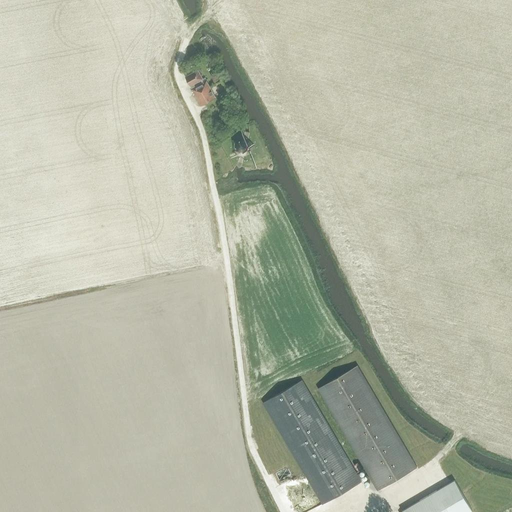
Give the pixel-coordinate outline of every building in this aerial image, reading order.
[(202,79),(198,70),(186,77),(190,85),(192,88),(201,105),(216,97),(215,97),(204,78),(202,79)] [(210,75),(214,81),(219,78),(216,72),(210,75)] [(251,148),(251,147),(248,143),(247,142),(243,141),(242,141),(238,143),(237,144),(236,149),(236,150),(239,154),(240,154),(244,156),(245,155),(249,153),(250,152),(251,148)] [(369,385),(357,366),(318,389),(329,409),(377,490),(417,467),(369,385)] [(302,381),(263,404),(322,504),(361,481),(302,381)] [(402,511),(470,511),(473,511),(455,480),(402,511)]
